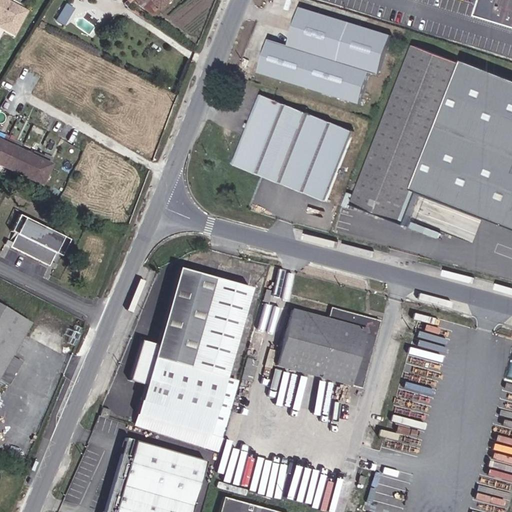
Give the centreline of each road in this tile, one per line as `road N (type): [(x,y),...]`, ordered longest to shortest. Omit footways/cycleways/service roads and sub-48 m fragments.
road 1 (unclassified): [(158,210),(511,305)]
road 2 (unknown): [(484,298),(442,471),(420,473),(376,457)]
road 3 (unclassified): [(158,210),(242,0)]
road 4 (unclassified): [(35,511),(101,326)]
road 5 (unknown): [(172,174),(22,92)]
road 6 (unclassified): [(101,326),(158,210)]
road 7 (unknown): [(69,417),(114,444),(88,511)]
road 8 (unknown): [(215,68),(111,0)]
